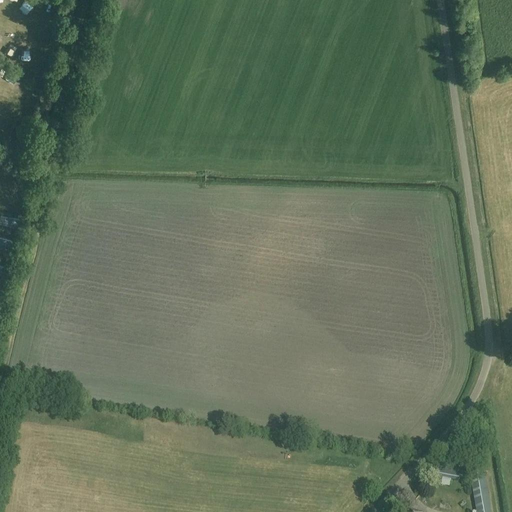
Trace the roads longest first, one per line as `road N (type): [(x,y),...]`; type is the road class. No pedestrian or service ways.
road 1 (unclassified): [(376,511),(452,427),(486,363),(486,315),(439,0)]
road 2 (track): [(89,0),(0,371)]
